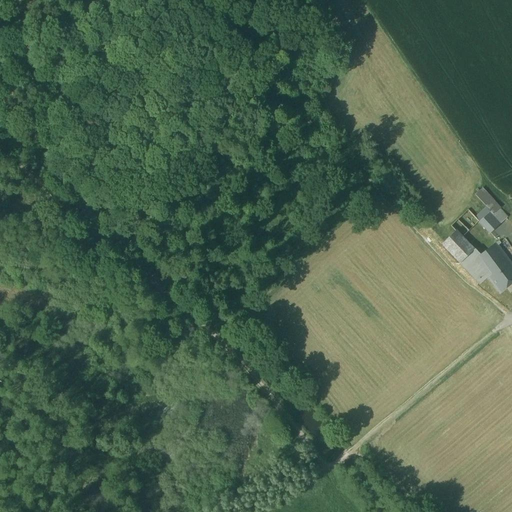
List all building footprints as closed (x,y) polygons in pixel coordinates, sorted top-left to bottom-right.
[(474,195),(486,207),(494,215),(498,210),(499,210),(480,190),(474,195)] [(494,215),(486,207),(475,217),(479,221),(490,234),(502,223),(494,215)] [(462,237),(479,221),(475,217),(468,210),(450,226),(455,231),(462,237)] [(494,215),(502,223),(507,218),(503,215),(498,210),(494,215)] [(455,231),(441,244),(459,264),(474,250),(462,237),(455,231)] [(495,244),(480,256),(474,260),(487,277),(499,292),(511,282),(511,266),(510,264),(495,244)] [(478,284),(487,277),(474,260),(480,256),(474,250),(459,264),(478,284)]
